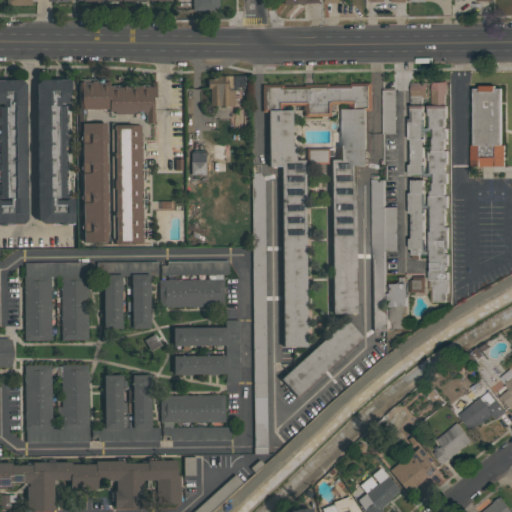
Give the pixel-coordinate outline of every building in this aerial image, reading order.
[(192,0),(192,10),(220,10),(220,0),(192,0)] [(209,106),(234,106),(234,87),(244,87),(244,76),(209,77),(209,106)] [(25,80),(0,80),(0,223),(27,224),(25,80)] [(37,80),(36,223),(73,223),(73,197),(65,197),(66,104),(68,104),(68,80),(37,80)] [(79,111),(144,111),(144,123),(153,123),(153,86),(133,86),(133,87),(109,87),(109,82),(79,82),(79,111)] [(410,99),(426,100),(427,84),(411,83),(410,99)] [(448,152),(446,152),(446,83),(429,83),(429,130),(432,130),(432,152),(428,152),(428,166),(424,166),(424,173),(430,173),(430,303),(447,303),(448,152)] [(264,91),(268,167),(277,167),(287,347),(310,346),(300,160),(294,160),(290,106),(302,105),(303,118),(330,117),(330,105),(354,103),(354,109),(340,110),(343,159),(327,160),(336,314),(358,313),(351,196),(355,196),(354,166),(369,165),(367,129),(381,128),(379,94),(369,95),(368,85),(264,91)] [(472,87),(472,166),(502,166),(502,87),(472,87)] [(383,134),(395,134),(396,100),(404,100),(404,91),(383,91),(383,134)] [(424,106),(409,106),(409,175),(424,175),(424,106)] [(80,123),(82,243),(106,242),(104,123),(80,123)] [(114,245),(141,244),(140,124),(113,125),(114,245)] [(190,174),(205,174),(205,152),(190,152),(190,174)] [(254,446),(262,446),(262,452),(254,452),(254,453),(266,453),(264,174),(251,174),(254,446)] [(397,208),(384,208),(384,180),(371,180),(372,294),(384,294),(384,251),(397,251),(397,208)] [(410,181),(410,255),(424,255),(424,181),(410,181)] [(228,260),(161,262),(161,275),(228,274),(228,260)] [(24,262),(24,341),(50,341),(50,277),(60,277),(60,340),(86,340),(86,262),(24,262)] [(149,274),(130,274),(131,328),(150,328),(149,274)] [(120,275),(102,275),(103,329),(121,328),(120,275)] [(410,293),(425,294),(425,277),(410,277),(410,293)] [(224,306),(223,279),(159,280),(159,307),(224,306)] [(389,329),(406,329),(406,284),(388,284),(389,329)] [(279,379),(296,397),(362,337),(345,319),(279,379)] [(172,327),(172,346),(225,346),(225,356),(173,355),(173,374),(225,374),(225,382),(239,382),(239,320),(224,320),(224,327),(172,327)] [(12,339),(0,338),(0,366),(11,367),(12,339)] [(88,442),(88,365),(61,365),(61,429),(51,429),(51,365),(24,365),(24,442),(88,442)] [(511,405),(511,372),(509,369),(494,382),(486,372),(482,375),(509,408),(511,405)] [(121,429),(121,413),(124,413),(125,375),(104,375),(103,429),(121,429)] [(114,441),(160,441),(160,427),(149,427),(150,375),(132,375),(131,422),(124,421),(124,429),(114,429),(114,441)] [(505,413),(489,391),(458,414),(470,431),(494,414),(497,418),(505,413)] [(224,422),(224,394),(159,396),(160,422),(224,422)] [(442,465),(471,442),(457,423),(436,440),(441,446),(433,453),(442,465)] [(230,427),(162,427),(162,440),(230,440),(230,427)] [(389,469),(406,493),(437,470),(420,446),(389,469)] [(0,462),(0,486),(26,486),(26,510),(52,510),(52,480),(69,480),(69,489),(96,489),(96,480),(114,480),(114,508),(141,508),(142,481),(158,481),(157,503),(178,504),(178,463),(0,462)] [(365,493),(356,500),(365,511),(382,511),(380,508),(399,492),(380,468),(359,485),(365,493)] [(337,511),(358,511),(352,494),(335,501),(340,511),(337,511)] [(511,511),(500,498),(481,511),(511,511)]
